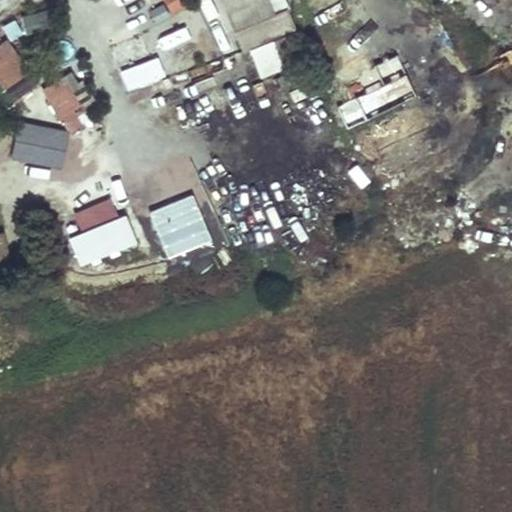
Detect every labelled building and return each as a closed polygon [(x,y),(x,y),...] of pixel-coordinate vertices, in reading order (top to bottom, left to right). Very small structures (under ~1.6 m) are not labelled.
[(186,0),(163,0),(171,13),(189,3),(186,0)] [(270,0),(225,0),(255,77),(307,58),(288,7),(275,12),(270,0)] [(322,23),(357,6),(354,0),(334,0),(315,10),(322,23)] [(0,42),(0,88),(9,105),(39,88),(10,37),(0,42)] [(400,54),(332,80),(350,125),(417,99),(400,54)] [(130,91),(166,74),(158,55),(121,71),(130,91)] [(68,135),(93,121),(67,74),(41,88),(68,135)] [(64,165),(67,128),(16,123),(13,160),(64,165)] [(174,218),(200,204),(183,173),(157,187),(174,218)] [(127,213),(119,216),(113,198),(61,216),(78,265),(138,244),(127,213)] [(0,234),(0,270),(10,268),(1,234),(0,234)]
